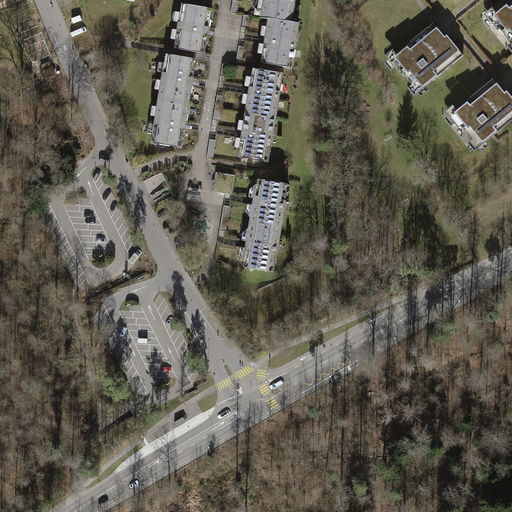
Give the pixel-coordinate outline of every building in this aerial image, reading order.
[(298,0),(260,0),(258,18),(264,19),(295,24),(298,0)] [(212,9),(180,4),(175,47),(206,52),(212,9)] [(511,8),(511,10),(507,6),(497,15),(492,10),(485,16),(511,45),(511,8)] [(264,19),(257,60),(295,67),(302,25),(295,24),(264,19)] [(446,41),(437,30),(411,52),(407,47),(396,55),(392,50),(383,58),(415,97),(463,57),(449,39),(446,41)] [(195,61),(164,56),(158,97),(190,102),(195,61)] [(285,74),(250,68),(243,111),(277,117),(285,74)] [(506,97),(498,86),(470,108),(468,105),(457,113),(452,107),(443,115),(474,153),(511,122),(511,98),(509,95),(506,97)] [(190,102),(158,97),(151,144),(183,148),(190,102)] [(277,117),(243,111),(235,159),(270,164),(277,117)] [(289,184),(249,178),(242,221),(282,227),(289,184)] [(282,227),(242,221),(236,268),(275,274),(282,227)] [(206,382),(153,275),(91,306),(129,384),(124,387),(133,404),(131,405),(129,406),(133,415),(142,411),(144,414),(206,382)]
